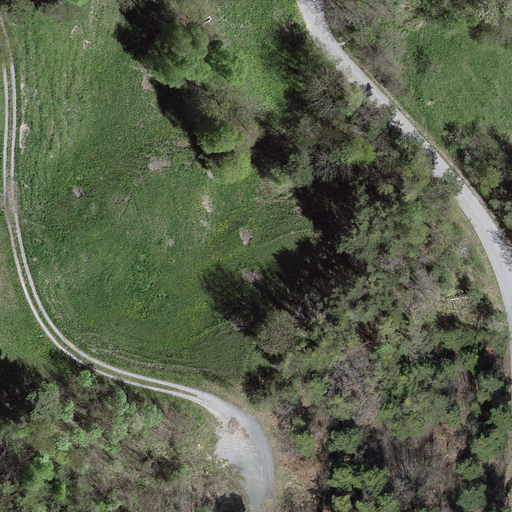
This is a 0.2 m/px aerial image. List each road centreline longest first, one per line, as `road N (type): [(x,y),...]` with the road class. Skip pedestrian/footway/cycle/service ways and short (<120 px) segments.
road 1 (track): [(262,511),(251,456),(224,416),(96,371),(33,316),(7,201),(0,43)]
road 2 (unclassified): [(511,398),(508,336),(461,204),(320,15),(319,0)]
